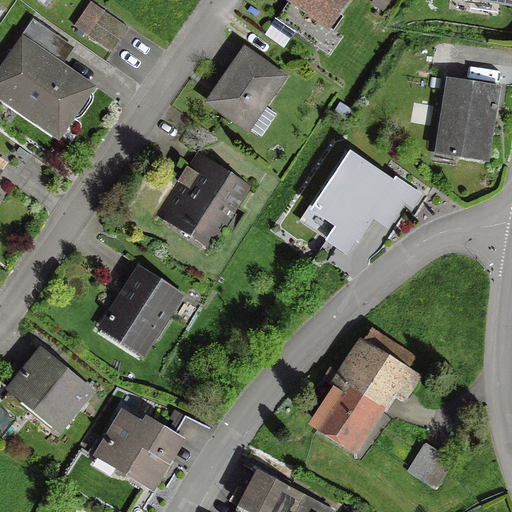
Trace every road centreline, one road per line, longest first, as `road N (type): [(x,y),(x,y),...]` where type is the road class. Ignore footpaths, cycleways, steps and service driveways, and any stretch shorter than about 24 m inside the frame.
road 1 (residential): [(183,511),(277,375),(409,251),(461,229),(511,226)]
road 2 (residential): [(0,317),(219,0)]
